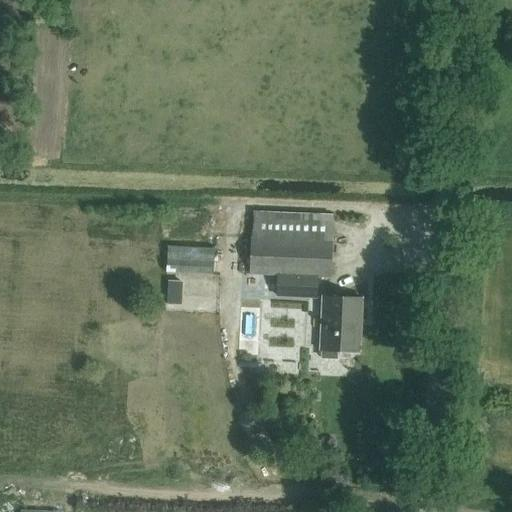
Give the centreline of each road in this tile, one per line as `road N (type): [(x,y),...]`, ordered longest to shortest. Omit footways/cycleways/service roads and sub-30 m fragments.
road 1 (unclassified): [(430,511),(459,0)]
road 2 (track): [(430,502),(0,479)]
road 3 (track): [(236,202),(0,192)]
